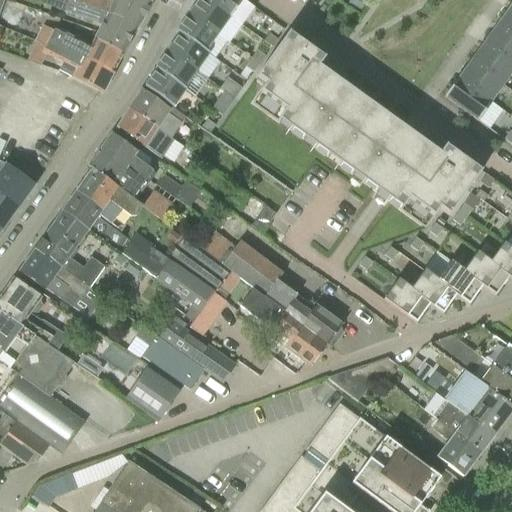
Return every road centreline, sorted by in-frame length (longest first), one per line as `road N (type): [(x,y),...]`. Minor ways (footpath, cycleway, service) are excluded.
road 1 (residential): [(0,507),(22,476),(511,307)]
road 2 (residential): [(0,265),(109,111),(168,0)]
road 3 (residential): [(269,0),(511,171)]
